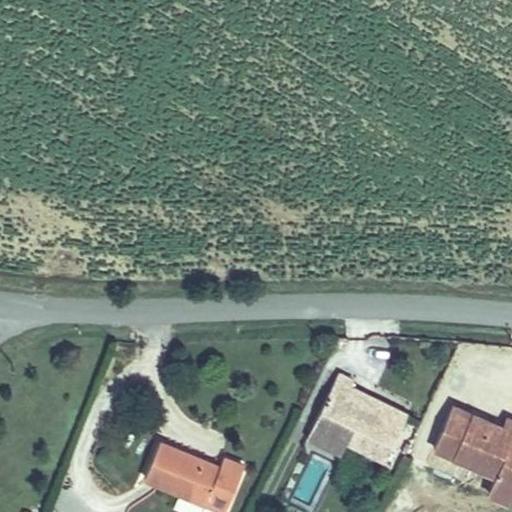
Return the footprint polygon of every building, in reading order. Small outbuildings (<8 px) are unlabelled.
[(341,370),(318,420),(351,437),(387,452),(406,409),(356,385),(357,377),(341,370)] [(506,481),(511,467),(511,435),(500,430),(452,405),(434,445),(493,475),(506,481)] [(511,435),(511,422),(506,419),(500,430),(511,435)] [(351,437),(318,420),(312,434),(345,451),(351,437)] [(185,453),(155,441),(142,475),(174,488),(168,503),(191,511),(197,511),(202,500),(223,508),(240,463),(219,455),(216,465),(196,457),(193,464),(183,460),(185,453)] [(196,457),(185,453),(183,460),(193,464),(196,457)] [(485,492),(498,498),(506,481),(493,475),(485,492)] [(511,484),(506,481),(498,498),(509,503),(511,495),(511,484)]
